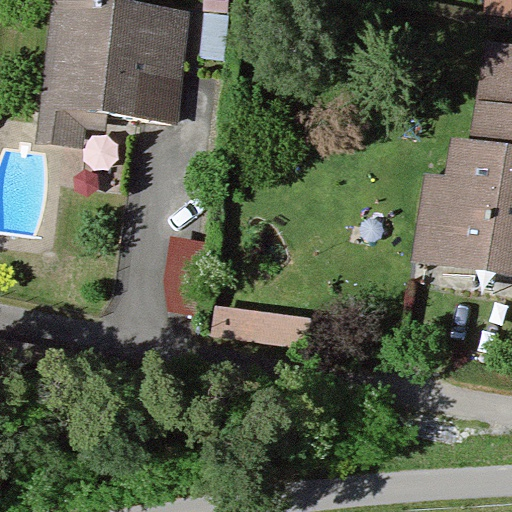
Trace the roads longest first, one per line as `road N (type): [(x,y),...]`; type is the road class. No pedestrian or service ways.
road 1 (residential): [(0,306),(511,415)]
road 2 (unclassified): [(373,487),(208,511)]
road 3 (unclassified): [(373,487),(511,478)]
